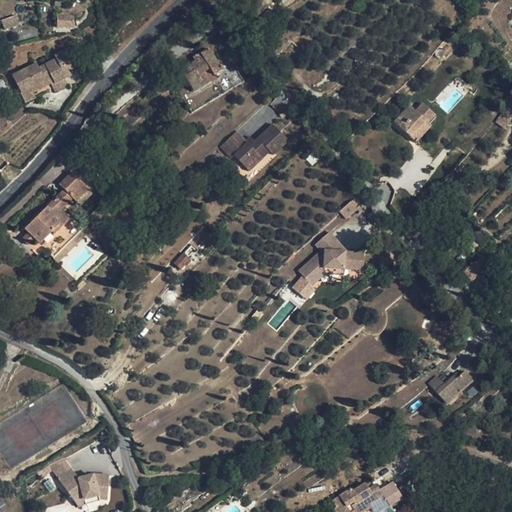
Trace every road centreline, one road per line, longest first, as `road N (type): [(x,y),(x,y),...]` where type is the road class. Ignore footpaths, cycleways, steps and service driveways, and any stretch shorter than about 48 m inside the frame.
road 1 (residential): [(490,326),(214,0)]
road 2 (unclassified): [(180,0),(0,200)]
